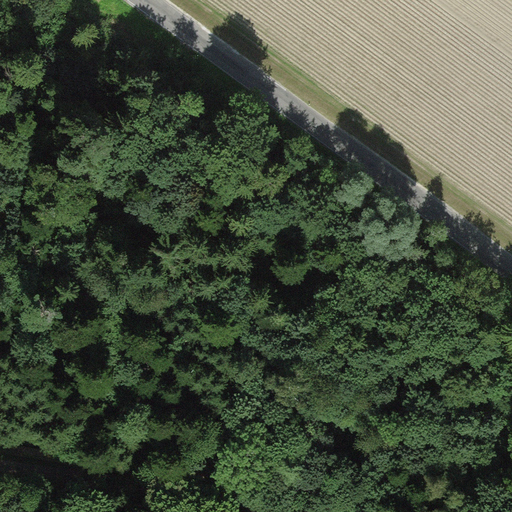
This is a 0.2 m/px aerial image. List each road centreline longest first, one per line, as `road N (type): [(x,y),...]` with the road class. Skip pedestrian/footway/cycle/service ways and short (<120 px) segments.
road 1 (residential): [(511,267),(146,0)]
road 2 (track): [(0,464),(259,511)]
